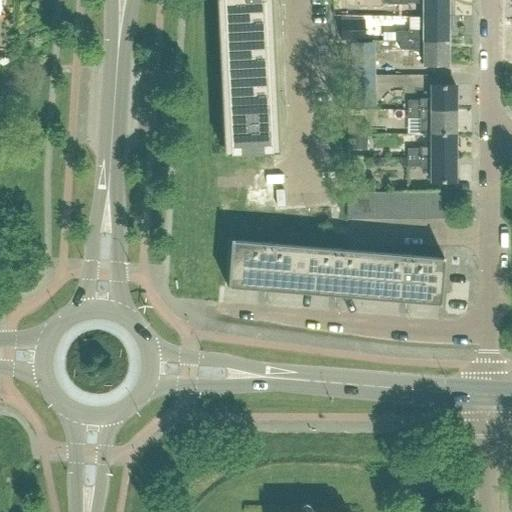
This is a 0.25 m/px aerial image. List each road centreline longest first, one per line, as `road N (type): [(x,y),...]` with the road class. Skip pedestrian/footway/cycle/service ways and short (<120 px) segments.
road 1 (tertiary): [(488,396),(151,367)]
road 2 (residential): [(487,331),(225,310)]
road 3 (residential): [(487,331),(490,138)]
road 4 (residential): [(302,184),(294,0)]
road 5 (tertiary): [(117,36),(107,188)]
road 6 (residential): [(490,138),(490,0)]
road 7 (tertiary): [(123,314),(107,188)]
road 8 (tertiary): [(107,188),(78,310)]
